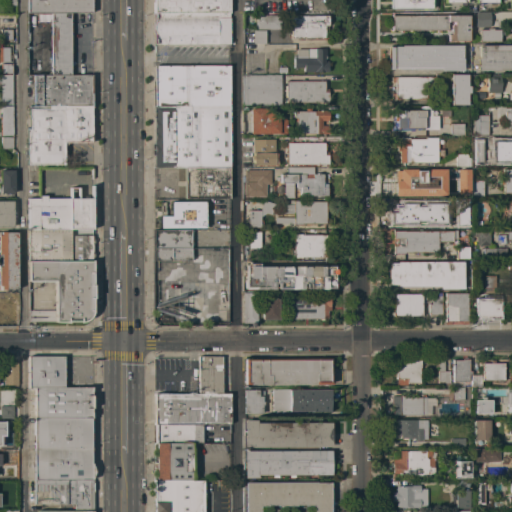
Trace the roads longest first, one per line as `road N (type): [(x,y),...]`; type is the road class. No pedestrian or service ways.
road 1 (residential): [(511,341),(0,341)]
road 2 (residential): [(359,341),(356,0)]
road 3 (primary): [(124,229),(124,48)]
road 4 (residential): [(360,511),(359,341)]
